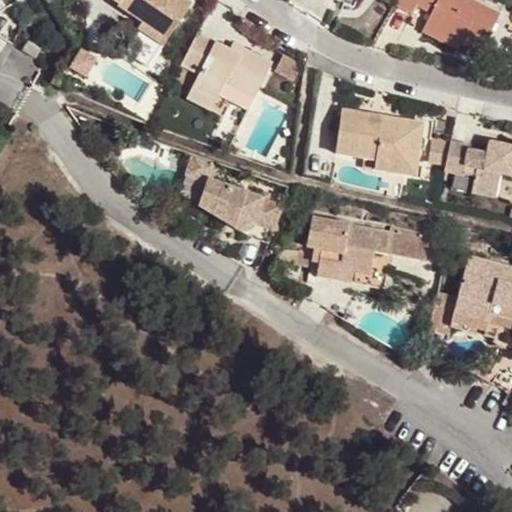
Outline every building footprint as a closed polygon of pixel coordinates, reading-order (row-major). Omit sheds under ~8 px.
[(121,0),(117,7),(142,24),(123,51),(148,68),(191,5),(184,0),(121,0)] [(483,46),(499,14),(470,0),(396,0),(393,5),(413,15),(417,7),(431,14),(424,26),(460,44),(464,36),(483,46)] [(460,44),(424,26),(421,33),(457,51),(460,44)] [(255,97),(272,64),(241,49),(238,55),(229,51),(197,34),(180,65),(198,74),(191,88),(212,99),(207,110),(211,112),(219,96),(225,83),(255,97)] [(479,54),(483,46),(464,36),(460,44),(479,54)] [(35,57),(40,48),(28,41),(22,50),(35,57)] [(238,55),(241,49),(232,44),(229,51),(238,55)] [(77,51),(71,48),(61,67),(66,70),(77,51)] [(92,60),(77,51),(66,70),(82,78),(92,60)] [(286,60),(282,69),(295,76),(300,67),(286,60)] [(248,111),(255,97),(225,83),(219,96),(248,111)] [(207,110),(212,99),(191,88),(185,99),(207,110)] [(414,176),(422,122),(341,110),(334,154),(365,159),(375,160),(373,170),(414,176)] [(445,164),(450,142),(451,141),(432,138),(429,163),(445,164)] [(511,153),(506,152),(508,147),(489,143),(486,155),(469,151),(470,146),(450,142),(445,164),(444,171),(464,175),(466,167),(476,169),(474,178),(470,193),(495,198),(500,174),(511,176),(511,153)] [(363,168),(373,170),(375,160),(365,159),(363,168)] [(474,178),(476,169),(466,167),(464,175),(474,178)] [(249,238),(268,245),(269,245),(281,207),(187,171),(179,192),(249,238)] [(385,255),(390,233),(313,217),(307,247),(314,249),(313,254),(320,255),(318,263),(316,278),(384,291),(387,275),(370,271),(374,252),(385,255)] [(425,262),(430,235),(397,227),(396,234),(390,233),(385,255),(425,262)] [(311,262),(301,251),(281,247),(277,262),(310,268),(311,262)] [(318,263),(320,255),(313,254),(311,262),(318,263)] [(511,269),(467,258),(457,298),(438,293),(429,329),(447,333),(449,327),(453,313),(487,322),(483,337),(493,339),(497,327),(511,330),(511,269)] [(483,337),(487,322),(453,313),(449,327),(483,337)] [(502,349),(504,342),(493,339),(491,346),(502,349)] [(511,410),(511,388),(502,404),(511,410)]
